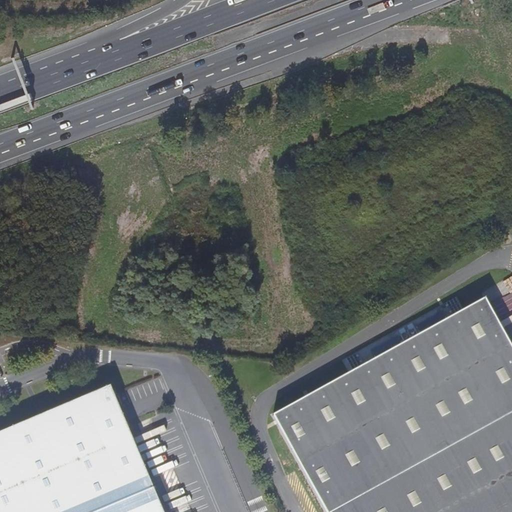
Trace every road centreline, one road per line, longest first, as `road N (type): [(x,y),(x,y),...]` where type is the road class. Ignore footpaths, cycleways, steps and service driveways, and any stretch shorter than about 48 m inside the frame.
road 1 (trunk): [(0,150),(397,0)]
road 2 (trunk): [(255,0),(107,55)]
